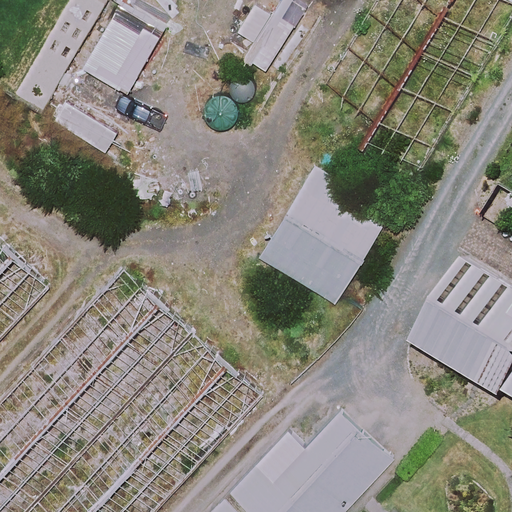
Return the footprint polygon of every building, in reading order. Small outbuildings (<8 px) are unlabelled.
[(242,101),(211,94),(204,126),(235,133),(242,101)] [(395,216),(320,168),(264,257),(340,304),(395,216)] [(0,340),(50,287),(0,240),(0,340)] [(511,292),(463,263),(417,342),(511,398),(511,292)] [(0,511),(157,511),(264,398),(125,269),(0,404),(0,511)] [(346,511),(396,459),(344,410),(309,446),(291,430),(213,511),(346,511)]
